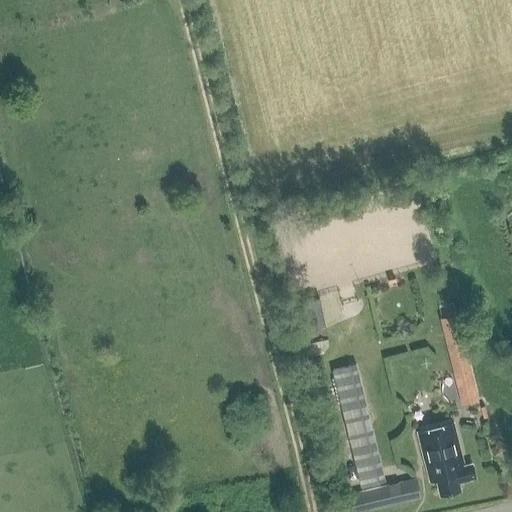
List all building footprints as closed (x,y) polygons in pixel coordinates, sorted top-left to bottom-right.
[(430,274),(416,278),(414,279),(413,280),(412,281),(411,282),(411,283),(410,285),(410,287),(411,289),(411,290),(412,291),(413,292),(414,293),(415,294),(416,294),(418,295),(420,295),(434,291),(430,274)] [(302,327),(324,325),(322,296),(300,298),(302,327)] [(427,337),(445,334),(441,309),(422,312),(427,337)] [(462,318),(446,322),(465,402),(482,398),(462,318)] [(356,364),(332,370),(361,488),(385,482),(356,364)] [(471,465),(465,467),(453,422),(417,432),(429,480),(437,478),(441,496),(461,490),(459,482),(475,478),(471,465)] [(416,478),(350,494),(354,511),(366,511),(421,499),(416,478)]
